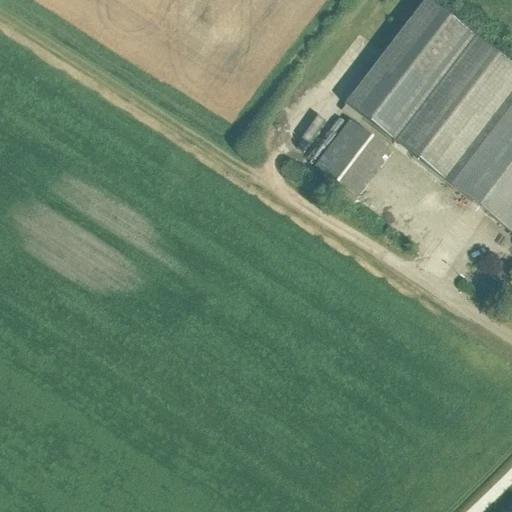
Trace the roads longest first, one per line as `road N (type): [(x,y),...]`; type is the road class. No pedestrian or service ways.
road 1 (track): [(384,257),(0,15)]
road 2 (unclassified): [(511,339),(384,257)]
